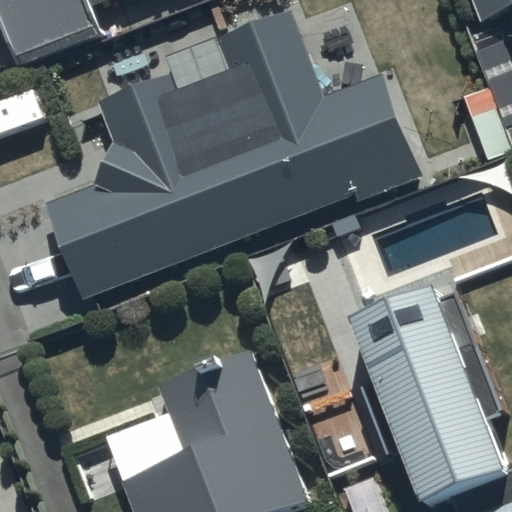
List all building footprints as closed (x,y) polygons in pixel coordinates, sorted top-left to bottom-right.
[(0,0),(0,18),(24,83),(110,52),(99,21),(157,0),(177,0),(179,5),(192,0),(0,0)] [(511,0),(473,0),(491,43),(511,34),(511,0)] [(332,109),(299,23),(222,51),(236,87),(187,105),(180,87),(104,115),(120,160),(105,201),(53,217),(89,313),(361,209),(364,217),(429,192),(389,88),(332,109)] [(511,511),(511,467),(443,299),(429,303),(417,272),(360,294),(372,324),(359,329),(431,511),(511,511)] [(253,357),(161,392),(170,418),(108,441),(134,511),(291,511),(309,505),(253,357)]
